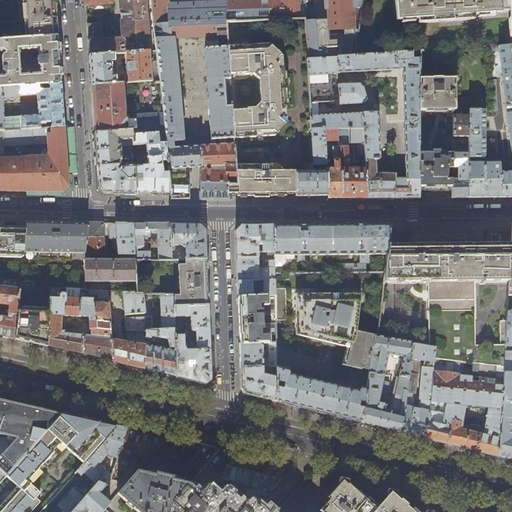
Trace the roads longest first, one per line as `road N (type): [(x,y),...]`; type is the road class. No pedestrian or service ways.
road 1 (primary): [(511,491),(225,424)]
road 2 (residential): [(511,210),(220,211)]
road 3 (primary): [(225,424),(0,370)]
road 4 (residential): [(225,424),(220,211)]
road 5 (residential): [(69,0),(84,208)]
road 6 (residential): [(220,211),(84,208)]
